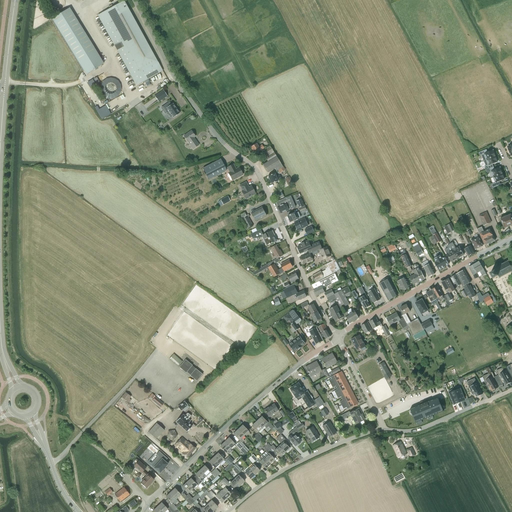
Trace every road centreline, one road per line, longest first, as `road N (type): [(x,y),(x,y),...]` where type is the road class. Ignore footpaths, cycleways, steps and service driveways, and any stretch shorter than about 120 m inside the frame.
road 1 (residential): [(148,502),(270,387),(338,340)]
road 2 (residential): [(335,335),(261,179),(231,150)]
road 3 (residential): [(335,335),(511,239)]
road 4 (unclassified): [(231,150),(171,73),(134,0)]
road 5 (residential): [(227,511),(293,465),(385,429)]
road 6 (tertiary): [(0,142),(14,0)]
road 7 (residential): [(511,390),(420,429),(385,429)]
